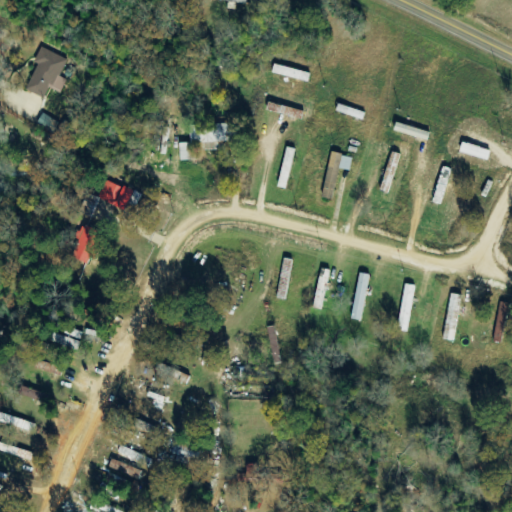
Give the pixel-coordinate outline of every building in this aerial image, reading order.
[(69,58),(43,48),(37,63),(40,64),(29,91),(47,98),(51,88),(63,93),(68,80),(62,77),(69,58)] [(55,136),(62,123),(46,114),(39,127),(55,136)] [(354,157),(333,153),(324,198),(336,200),(342,169),(352,171),(354,157)] [(106,233),(85,225),(73,257),(95,265),(106,233)] [(372,275),(362,273),(354,319),(364,321),(372,275)] [(463,295),(452,294),(447,340),(458,341),(463,295)] [(507,343),(509,303),(499,302),(497,343),(507,343)] [(277,364),(288,362),(280,325),(269,328),(277,364)] [(191,373),(162,366),(160,374),(189,381),(191,373)] [(32,397),(35,390),(23,386),(21,394),(32,397)] [(0,417),(0,423),(35,430),(36,422),(1,414),(0,417)] [(36,451),(1,444),(0,448),(0,452),(34,459),(36,451)] [(152,466),(154,457),(122,448),(119,457),(152,466)] [(111,468),(141,479),(144,470),(114,459),(111,468)] [(258,490),(267,491),(268,465),(250,464),(249,483),(258,483),(258,490)]
